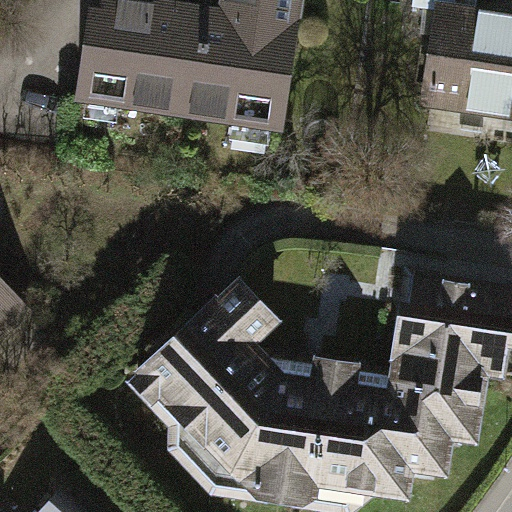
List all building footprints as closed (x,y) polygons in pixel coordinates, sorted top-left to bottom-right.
[(302,0),(218,0),(217,11),(138,0),(99,0),(96,11),(85,9),(68,109),(280,140),(302,0)] [(479,0),(413,0),(412,14),(436,18),(420,115),(511,129),(511,17),(478,12),(479,0)] [(392,365),(334,356),(313,510),(325,511),(360,511),(381,495),(407,500),(415,471),(447,474),(454,437),(479,438),(491,377),(510,379),(511,366),(511,281),(415,266),(410,297),(401,295),(392,365)] [(283,318),(240,271),(219,291),(216,289),(134,367),(136,370),(126,379),(169,426),(169,449),(211,496),(313,510),(334,356),(265,346),(260,340),(283,318)] [(0,286),(0,355),(33,324),(0,286)]
